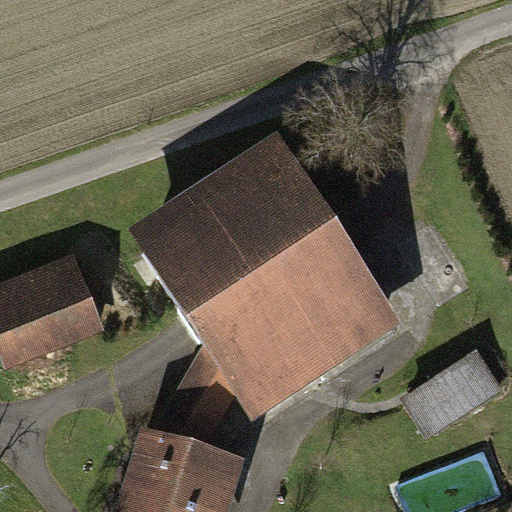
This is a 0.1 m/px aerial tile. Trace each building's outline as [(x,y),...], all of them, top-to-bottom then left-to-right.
[(280,159),(131,261),(191,349),(206,371),(241,421),(256,444),(406,343),(335,239),(280,159)] [(75,272),(0,302),(0,360),(11,388),(106,349),(96,323),(113,316),(98,280),(81,287),(75,272)] [(508,410),(479,367),(401,417),(430,460),(508,410)] [(206,371),(157,453),(211,471),(241,421),(206,371)] [(157,453),(148,450),(127,511),(242,511),(251,484),(211,471),(157,453)]
